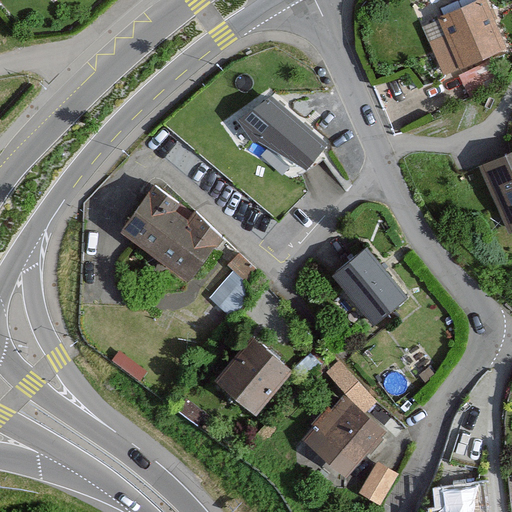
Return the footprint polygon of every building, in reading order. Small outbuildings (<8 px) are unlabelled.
[(484,6),(437,27),(459,76),(506,56),(484,6)] [(271,89),(243,117),(296,169),(324,141),(271,89)] [(511,156),(479,172),(511,241),(511,240),(511,156)] [(155,180),(123,226),(193,275),(225,229),(155,180)] [(365,242),(332,269),(377,323),(410,295),(365,242)] [(231,314),(252,290),(230,272),(210,295),(231,314)] [(218,373),(227,380),(263,409),(298,367),(253,330),(218,373)] [(343,390),(306,434),(350,470),(387,427),(343,390)] [(398,473),(376,460),(358,490),(379,503),(398,473)] [(482,511),(479,480),(441,484),(443,505),(430,506),(430,511),(482,511)]
